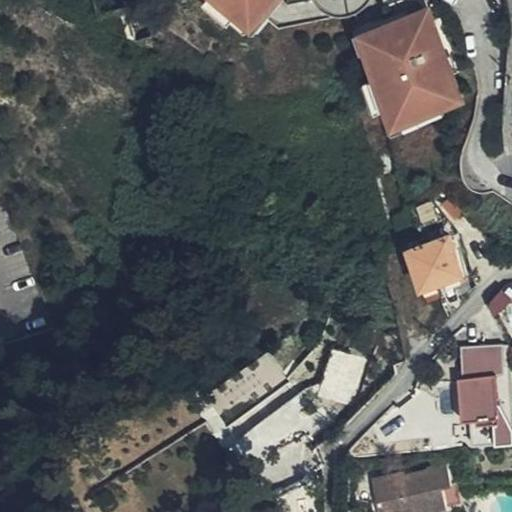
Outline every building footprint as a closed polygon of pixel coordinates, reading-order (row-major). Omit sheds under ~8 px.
[(136,3),(134,0),(94,0),(98,14),(124,8),(137,38),(141,60),(157,55),(152,31),(155,30),(143,0),(136,3)] [(216,0),(249,29),(255,22),(274,0),(216,0)] [(274,0),(255,22),(260,26),(282,0),(274,0)] [(409,7),(361,25),(379,75),(396,124),(444,106),(463,100),(453,71),(448,56),(437,24),(432,26),(426,9),(412,14),(409,7)] [(370,52),(361,25),(356,26),(366,53),(370,52)] [(453,54),(448,56),(453,71),(457,69),(453,54)] [(396,124),(379,75),(366,80),(377,111),(386,108),(395,131),(446,112),(444,106),(396,124)] [(394,148),(377,153),(395,213),(412,209),(394,148)] [(460,273),(448,235),(422,242),(411,245),(423,284),(460,273)] [(469,373),(470,405),(472,427),(474,445),(511,441),(511,401),(510,401),(508,370),(504,370),(503,344),(462,346),(465,373),(469,373)] [(335,345),(320,393),(355,404),(369,356),(335,345)] [(227,448),(305,400),(275,350),(196,397),(227,448)] [(472,427),(470,405),(462,406),(464,427),(472,427)] [(448,445),(461,444),(459,430),(447,432),(448,445)] [(433,511),(460,506),(456,486),(450,488),(445,467),(427,470),(428,475),(404,481),(402,476),(370,483),(377,511),(433,511)]
